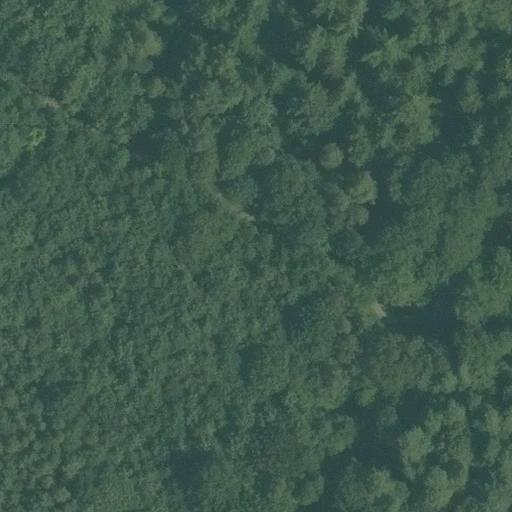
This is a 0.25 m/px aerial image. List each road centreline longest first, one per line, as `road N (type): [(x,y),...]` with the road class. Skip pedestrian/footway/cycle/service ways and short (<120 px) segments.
road 1 (unclassified): [(428,357),(0,96)]
road 2 (track): [(337,511),(428,357)]
